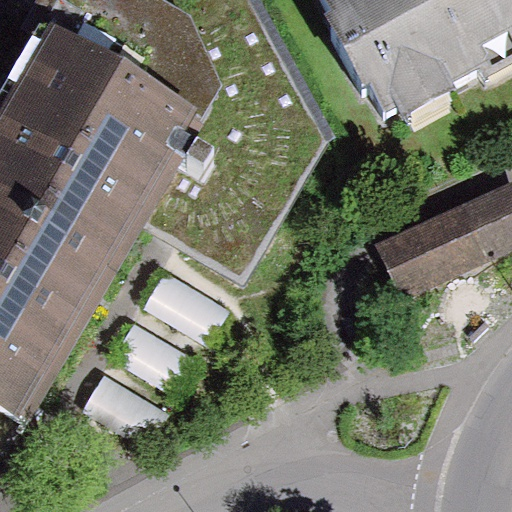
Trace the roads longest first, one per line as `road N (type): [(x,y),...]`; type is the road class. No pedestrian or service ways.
road 1 (residential): [(459,501),(395,469),(310,472),(215,493),(185,511)]
road 2 (residential): [(459,501),(511,386)]
